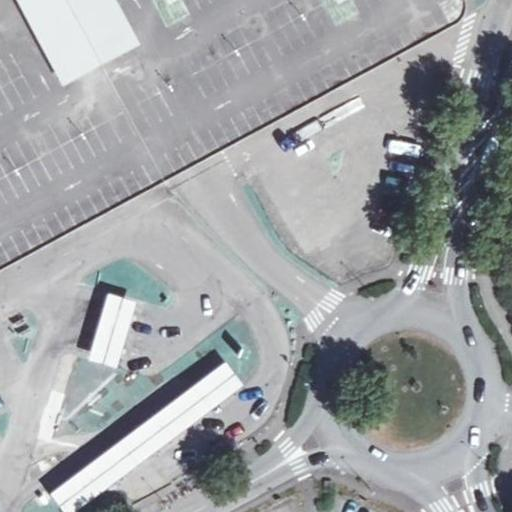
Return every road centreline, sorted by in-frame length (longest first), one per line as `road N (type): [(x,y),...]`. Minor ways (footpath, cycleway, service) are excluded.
road 1 (unclassified): [(503,0),(427,259),(395,307)]
road 2 (unclassified): [(459,323),(465,232),(511,92)]
road 3 (unclassified): [(440,465),(479,431),(491,392),(486,359),(459,323)]
road 4 (unclassified): [(325,385),(247,486)]
